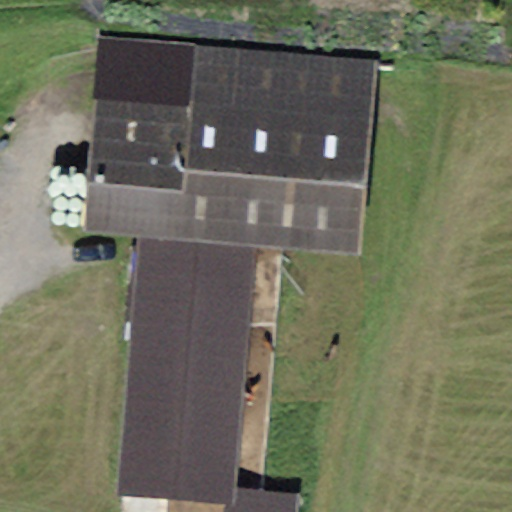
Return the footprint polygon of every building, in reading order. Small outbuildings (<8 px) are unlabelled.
[(374,61),(196,45),(190,104),(178,238),(257,245),(356,254),(374,61)] [(119,65),(121,67),(125,68),(128,68),(131,67),(134,65),(135,62),(136,59),(136,56),(135,53),(132,50),(129,49),(126,48),(123,49),(120,50),(118,53),(117,55),(117,59),(117,62),(119,65)] [(167,67),(169,69),(173,71),(176,70),(179,69),(182,67),(184,64),(184,61),(184,58),(183,55),(180,52),(177,51),(174,50),(171,51),(168,52),(165,55),(164,58),(164,61),(165,65),(167,67)] [(178,238),(190,104),(96,95),(83,229),(140,234),(178,238)] [(235,486),(257,245),(178,238),(140,234),(116,498),(224,507),(233,508),(235,486)] [(297,511),(300,492),(235,486),(233,508),(224,507),(223,511),(297,511)]
